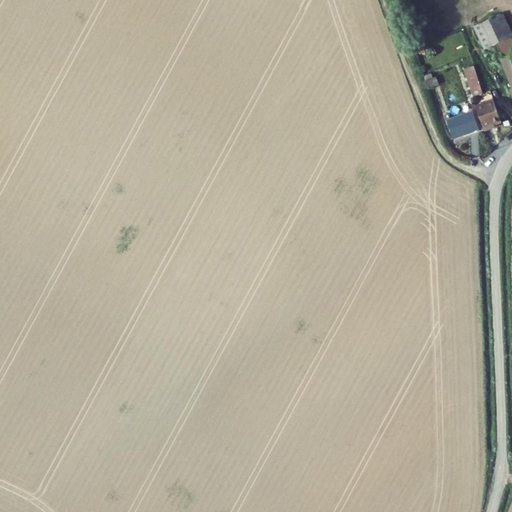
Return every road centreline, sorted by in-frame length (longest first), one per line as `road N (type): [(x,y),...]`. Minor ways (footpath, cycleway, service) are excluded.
road 1 (residential): [(511,154),(494,206),(501,453),(491,511)]
road 2 (track): [(388,0),(438,131),(464,158),(500,175)]
